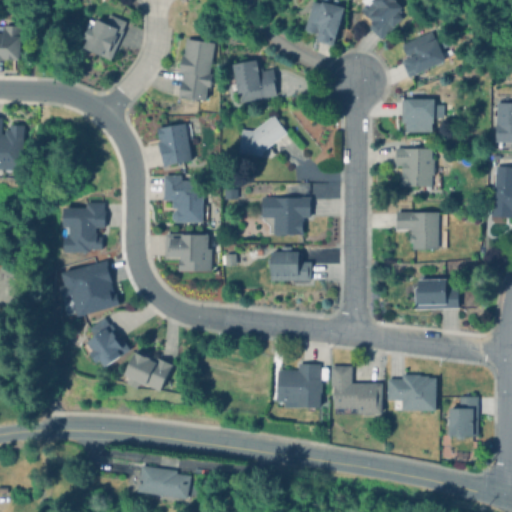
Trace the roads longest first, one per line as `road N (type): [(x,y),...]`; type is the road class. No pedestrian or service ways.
road 1 (residential): [(0,87),(75,96),(114,126),(133,175),(136,260),(142,281),(165,305),(189,316),(507,351)]
road 2 (tertiary): [(511,503),(262,453),(66,432)]
road 3 (residential): [(352,334),(354,80)]
road 4 (residential): [(505,501),(511,291)]
road 5 (residential): [(354,80),(272,38),(252,19),(249,0)]
road 6 (residential): [(102,114),(145,54),(150,0)]
